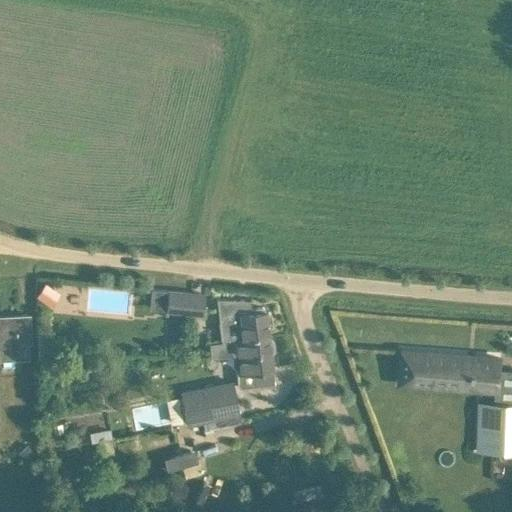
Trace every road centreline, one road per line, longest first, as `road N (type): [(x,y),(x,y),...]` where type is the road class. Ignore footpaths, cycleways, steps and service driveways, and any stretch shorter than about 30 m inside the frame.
road 1 (unclassified): [(511,297),(73,256),(0,237)]
road 2 (track): [(298,279),(299,305),(378,511)]
